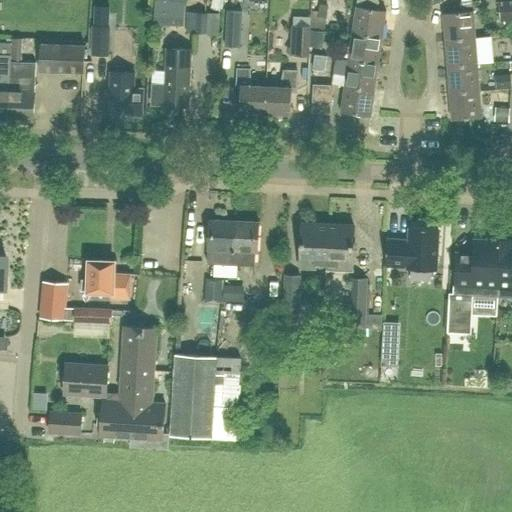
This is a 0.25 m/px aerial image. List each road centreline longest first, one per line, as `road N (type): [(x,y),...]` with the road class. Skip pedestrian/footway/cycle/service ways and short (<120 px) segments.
road 1 (tertiary): [(406,170),(39,158)]
road 2 (residential): [(20,421),(39,158)]
road 3 (residential): [(410,108),(430,91),(429,37),(419,28),(399,38),(392,90),(401,105)]
